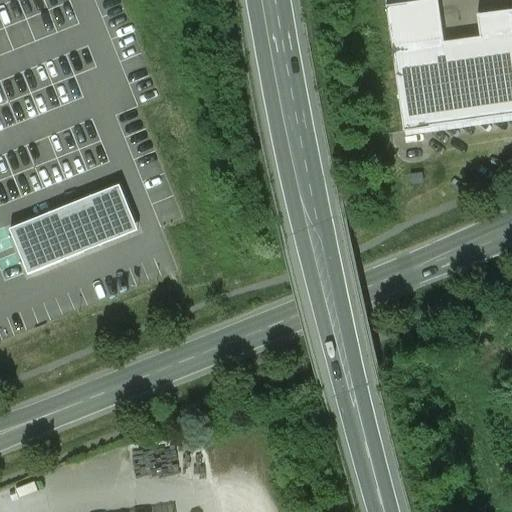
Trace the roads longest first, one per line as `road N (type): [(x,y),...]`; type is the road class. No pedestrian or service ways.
road 1 (secondary): [(0,432),(511,229)]
road 2 (primary): [(270,0),(312,230),(383,511)]
